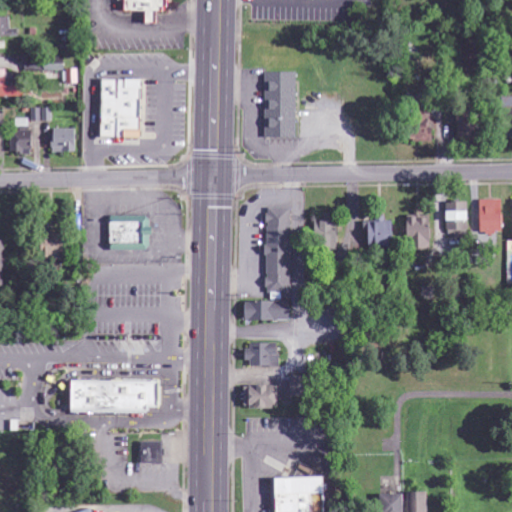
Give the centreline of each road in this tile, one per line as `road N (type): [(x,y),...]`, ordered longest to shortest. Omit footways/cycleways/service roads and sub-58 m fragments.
road 1 (residential): [(511,168),(0,178)]
road 2 (primary): [(209,511),(216,0)]
